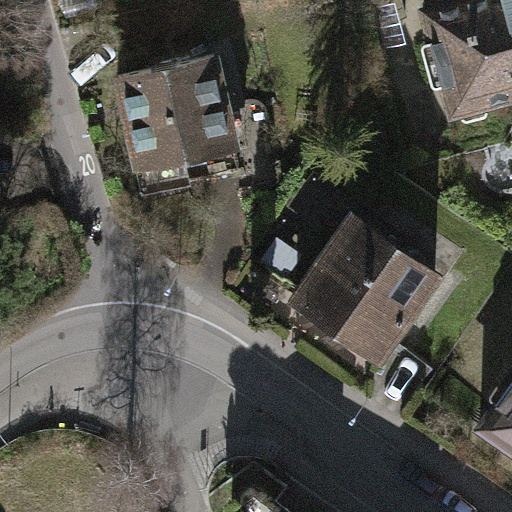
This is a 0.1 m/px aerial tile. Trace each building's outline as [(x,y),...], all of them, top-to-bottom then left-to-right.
[(511,0),(430,0),(415,4),(442,109),(511,91),(511,0)] [(219,55),(113,78),(139,199),(190,188),(187,177),(235,167),(231,149),(238,147),(219,55)] [(344,216),(288,291),(369,350),(425,275),(344,216)] [(511,364),(473,420),(511,447),(511,364)] [(228,511),(285,511),(248,485),(224,500),(228,511)]
